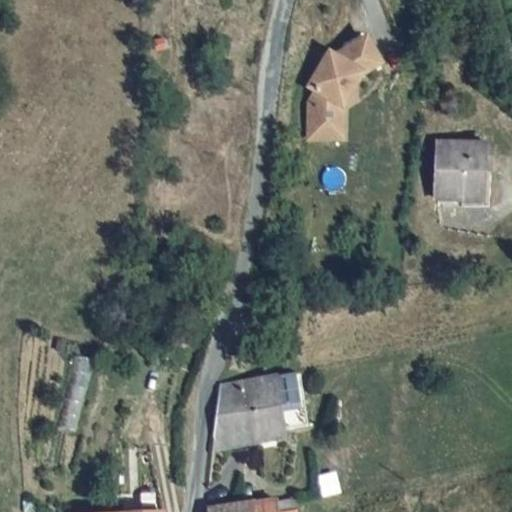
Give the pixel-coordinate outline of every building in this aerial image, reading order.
[(317,68),(296,102),(302,106),(296,115),(294,141),(328,142),(329,123),(350,89),(368,79),(354,54),(324,70),(323,72),(317,68)] [(328,142),(294,141),(294,153),(327,154),(328,142)] [(433,213),(478,212),(479,184),(487,183),(487,158),(436,159),(433,213)] [(65,426),(81,429),(94,364),(78,361),(65,426)] [(303,381),(279,385),(286,435),(310,432),(303,381)] [(279,384),(220,396),(218,403),(207,463),(287,443),(286,435),(279,385),(279,384)] [(298,511),(296,502),(279,505),(280,511),(298,511)]
